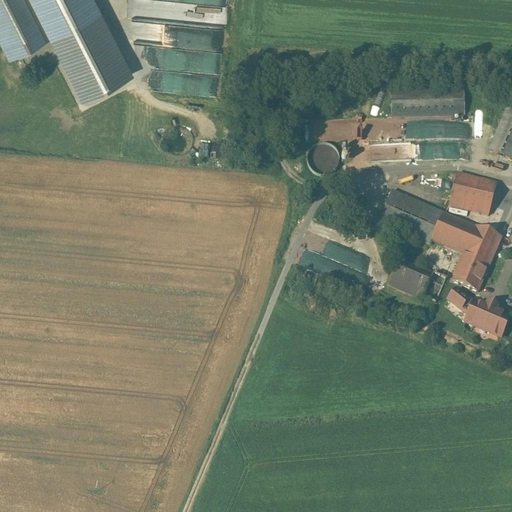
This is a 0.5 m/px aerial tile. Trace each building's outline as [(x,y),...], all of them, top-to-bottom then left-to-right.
[(0,0),(0,40),(9,59),(51,37),(32,0),(0,0)] [(133,73),(95,0),(32,0),(51,37),(82,99),(133,73)] [(134,0),(134,17),(164,19),(165,0),(134,0)] [(463,90),(390,93),(391,120),(463,117),(463,90)] [(511,111),(507,109),(488,152),(511,162),(511,111)] [(306,123),(307,138),(314,138),(314,122),(306,123)] [(461,146),(387,147),(387,161),(461,160),(461,146)] [(324,147),(318,147),(313,150),(309,154),(308,160),(308,166),(310,171),(314,175),(319,178),(325,178),(330,176),(334,172),(337,167),(338,162),(337,156),(334,151),(329,148),(324,147)] [(496,186),(457,176),(448,208),(487,218),(496,186)] [(442,216),(391,193),(378,224),(430,247),(431,244),(430,243),(442,216)] [(442,216),(430,243),(462,257),(474,229),(442,216)] [(462,257),(451,284),(477,295),(501,240),(474,229),(462,257)] [(432,276),(398,262),(399,261),(398,261),(397,262),(387,287),(421,302),(422,301),(435,306),(445,281),(432,276)] [(467,302),(455,293),(447,303),(467,318),(468,318),(473,305),(467,302)] [(486,309),(474,304),(473,305),(468,318),(465,325),(499,340),(508,319),(494,313),(496,310),(487,307),(486,309)]
